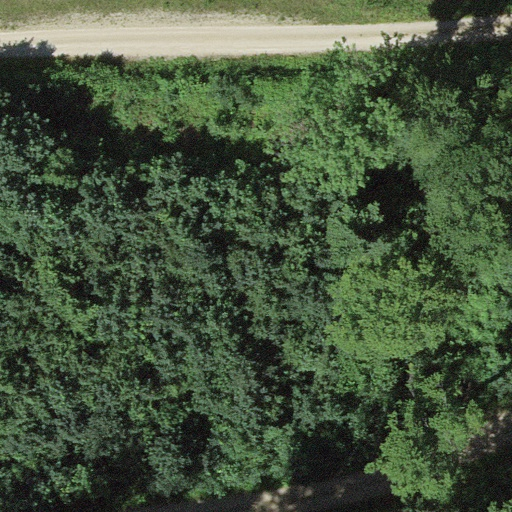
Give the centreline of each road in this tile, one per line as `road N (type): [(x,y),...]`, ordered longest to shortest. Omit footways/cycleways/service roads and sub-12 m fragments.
road 1 (track): [(0,33),(511,35)]
road 2 (track): [(511,419),(332,483),(129,511)]
